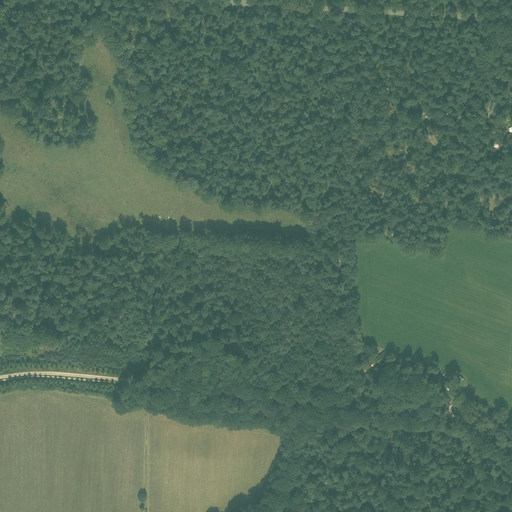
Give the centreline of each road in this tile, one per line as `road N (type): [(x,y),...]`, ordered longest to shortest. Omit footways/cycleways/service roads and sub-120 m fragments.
road 1 (unclassified): [(511,20),(192,0)]
road 2 (track): [(504,444),(457,473),(338,481),(269,511)]
road 3 (track): [(145,381),(348,398)]
road 4 (track): [(348,398),(443,412),(511,449)]
road 5 (track): [(0,377),(145,381)]
